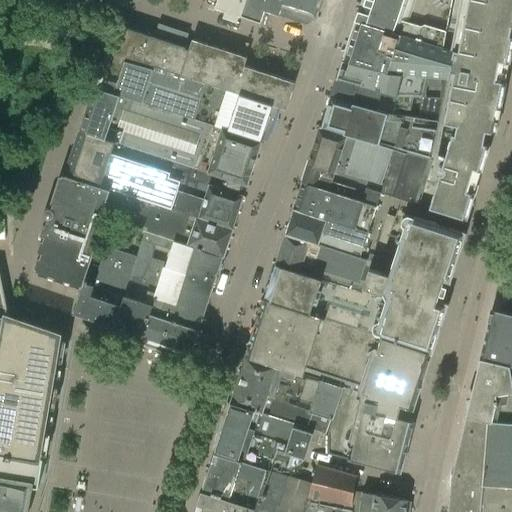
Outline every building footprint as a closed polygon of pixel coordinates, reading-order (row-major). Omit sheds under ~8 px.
[(205,0),(206,1),(206,2),(207,3),(208,4),(209,4),(210,5),(241,15),(246,0),(205,0)] [(246,0),(241,15),(266,23),(270,11),(313,24),(320,0),(246,0)] [(361,0),(355,20),(406,36),(441,46),(441,43),(446,15),(427,8),(429,0),(361,0)] [(441,43),(441,46),(406,36),(405,40),(400,39),(388,71),(399,73),(430,76),(434,76),(433,87),(433,91),(432,97),(421,97),(419,117),(439,119),(431,159),(430,159),(416,204),(419,205),(427,182),(437,185),(435,188),(430,207),(467,219),(489,145),(474,140),(476,129),(495,133),(511,48),(511,0),(448,0),(446,15),(441,43)] [(406,36),(355,20),(342,60),(384,71),(388,71),(400,39),(405,40),(406,36)] [(154,68),(206,81),(214,84),(217,77),(231,82),(229,89),(244,94),(244,95),(273,104),(286,109),(295,82),(245,66),(247,57),(193,39),(189,49),(185,48),(186,47),(114,24),(98,73),(99,73),(119,79),(120,79),(126,60),(154,68)] [(242,134),(243,131),(262,137),(271,109),(273,104),(244,95),(244,94),(229,89),(228,90),(214,85),(214,84),(206,81),(154,68),(126,60),(120,79),(119,79),(115,94),(143,102),(242,134)] [(384,71),(342,60),(336,78),(393,93),(398,94),(417,96),(419,85),(433,87),(434,76),(430,76),(399,73),(388,71),(384,71)] [(243,131),(242,134),(143,102),(115,94),(119,79),(99,73),(92,93),(80,129),(247,184),(262,137),(243,131)] [(336,78),(331,96),(387,112),(388,111),(392,112),(397,96),(393,94),(393,93),(336,78)] [(399,151),(406,153),(407,151),(430,159),(431,159),(439,119),(419,117),(392,112),(388,111),(387,112),(331,96),(320,127),(400,150),(399,151)] [(302,181),(377,204),(381,193),(392,197),(406,153),(399,151),(400,150),(320,127),(302,181)] [(233,227),(247,185),(247,184),(80,129),(66,173),(111,187),(233,227)] [(406,153),(392,197),(416,204),(430,159),(407,151),(406,153)] [(53,280),(54,278),(65,281),(66,279),(71,281),(70,283),(81,287),(82,284),(83,285),(85,279),(86,279),(105,218),(106,217),(102,216),(111,187),(66,173),(66,174),(63,173),(52,206),(50,206),(49,206),(48,207),(47,207),(46,208),(45,209),(44,210),(44,212),(44,213),(44,214),(45,215),(46,216),(47,217),(48,218),(47,222),(45,222),(39,238),(42,238),(38,250),(40,251),(35,267),(39,268),(38,273),(49,276),(49,279),(53,280)] [(294,207),(369,231),(377,204),(302,181),(294,207)] [(102,216),(106,217),(105,218),(145,231),(145,230),(173,239),(223,256),(233,227),(111,187),(102,216)] [(314,243),(347,253),(360,258),(369,231),(294,207),(285,234),(314,243)] [(384,253),(395,217),(388,214),(376,251),(384,253)] [(264,298),(431,351),(431,352),(432,352),(447,304),(437,300),(444,279),(450,281),(465,232),(414,215),(399,262),(373,255),(371,262),(362,292),(337,284),(310,275),(276,264),(264,298)] [(173,239),(145,230),(145,231),(137,256),(114,325),(143,335),(166,262),(152,258),(156,245),(170,249),(173,239)] [(276,264),(310,275),(314,264),(308,262),(314,243),(285,234),(276,264)] [(166,262),(143,335),(192,351),(223,256),(173,239),(170,249),(166,262)] [(89,280),(86,279),(85,279),(83,285),(74,312),(114,325),(137,256),(107,246),(95,285),(88,283),(89,280)] [(337,284),(362,292),(371,262),(360,258),(347,253),(337,284)] [(0,262),(0,476),(33,482),(35,474),(37,474),(42,445),(40,445),(60,328),(62,322),(10,304),(1,267),(0,262)] [(343,388),(409,408),(413,409),(431,352),(431,351),(264,298),(246,355),(343,388)] [(481,357),(511,364),(511,314),(492,310),(481,357)] [(231,402),(314,430),(327,434),(343,388),(246,355),(231,402)] [(511,511),(511,364),(480,357),(451,478),(448,511),(511,511)] [(327,453),(401,471),(414,420),(407,418),(409,408),(343,388),(327,434),(327,453)] [(215,451),(271,470),(289,476),(290,475),(302,467),(314,430),(231,402),(215,451)] [(202,490),(255,507),(259,495),(262,497),(271,470),(215,451),(202,490)] [(358,511),(359,511),(362,492),(354,491),(357,476),(317,465),(312,483),(290,475),(289,476),(271,470),(262,497),(259,495),(255,507),(253,511),(358,511)] [(0,476),(0,511),(27,511),(33,482),(0,476)] [(253,511),(255,507),(202,490),(195,511),(253,511)] [(407,499),(362,492),(359,511),(358,511),(404,511),(407,501),(407,499)]
